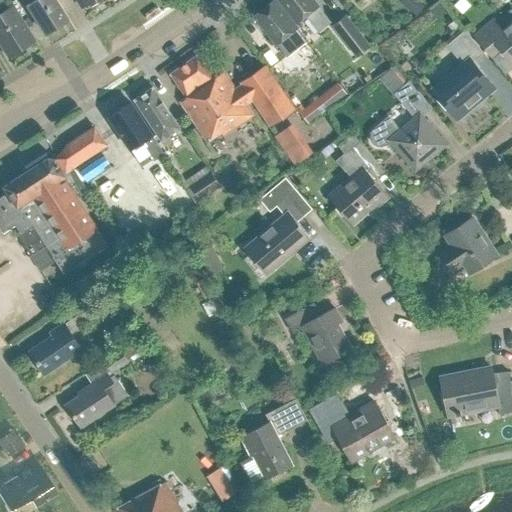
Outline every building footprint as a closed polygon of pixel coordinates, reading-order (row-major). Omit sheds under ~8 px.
[(45,32),(68,19),(55,0),(32,0),(27,4),(45,32)] [(272,0),(254,15),(275,43),(286,56),(306,40),(296,27),(293,23),(284,11),(287,9),(279,0),(272,0)] [(312,0),(279,0),(287,9),(284,11),(293,23),(296,21),(305,14),(318,30),(329,22),(316,6),(317,5),(312,0)] [(401,0),(400,2),(417,15),(425,5),(418,0),(401,0)] [(0,42),(8,56),(34,40),(12,5),(0,12),(0,42)] [(369,44),(345,14),(332,24),(356,54),(369,44)] [(511,20),(502,29),(493,18),(474,34),(491,55),(500,47),(511,61),(511,20)] [(494,89),(494,88),(472,61),(483,52),(464,29),(446,44),(461,62),(432,87),(427,81),(426,82),(458,119),(459,118),(458,117),(493,88),(494,89)] [(281,77),(291,70),(275,51),(266,58),(281,77)] [(170,73),(186,95),(179,100),(206,140),(219,131),(222,135),(252,114),(245,103),(252,98),(270,124),(295,107),(265,64),(240,81),(242,83),(234,88),(222,70),(212,77),(196,55),(170,73)] [(414,169),(445,143),(421,115),(431,107),(408,80),(393,93),(414,117),(399,129),(387,116),(374,128),(371,133),(370,138),(373,142),(377,144),(382,144),(387,142),(389,140),(414,169)] [(160,139),(179,126),(152,86),(134,99),(160,139)] [(313,100),(299,110),(308,122),(321,112),(313,100)] [(130,102),(108,116),(129,148),(138,162),(150,154),(153,157),(162,151),(151,134),(130,102)] [(320,117),(329,126),(342,115),(333,106),(320,117)] [(304,154),(320,140),(298,114),(282,128),(304,154)] [(40,270),(56,260),(63,271),(107,243),(96,227),(95,228),(68,188),(75,183),(82,194),(87,190),(72,166),(86,157),(106,144),(94,125),(67,142),(54,158),(54,157),(47,156),(25,170),(23,167),(18,166),(17,172),(19,174),(3,185),(7,191),(0,195),(0,226),(3,231),(15,223),(20,231),(17,233),(30,254),(40,270)] [(352,222),(385,194),(368,174),(379,165),(358,141),(344,152),(359,169),(329,195),(352,222)] [(87,183),(111,166),(101,152),(77,168),(87,183)] [(200,199),(220,186),(207,165),(186,178),(200,199)] [(292,223),(304,213),(310,208),(286,179),(282,182),(267,195),(261,200),(269,209),(275,204),(283,214),(247,244),(269,270),(305,239),(292,223)] [(471,217),(446,234),(453,245),(441,253),(451,268),(463,261),(469,271),(495,254),(471,217)] [(210,247),(198,254),(202,263),(215,256),(210,247)] [(77,314),(95,302),(87,290),(69,302),(77,314)] [(321,362),(350,346),(337,322),(341,320),(334,307),(320,315),(312,302),(284,318),(292,332),(301,327),(321,362)] [(43,372),(80,347),(63,322),(50,332),(52,335),(29,351),(43,372)] [(110,371),(127,359),(120,349),(103,361),(110,371)] [(499,413),(511,410),(511,404),(508,370),(491,372),(490,366),(440,376),(447,414),(497,405),(499,413)] [(106,372),(96,378),(82,388),(84,390),(65,403),(80,426),(113,404),(113,403),(127,394),(116,377),(112,380),(106,372)] [(421,375),(408,379),(411,387),(424,382),(421,375)] [(336,394),(311,408),(330,441),(338,436),(352,459),(394,435),(379,410),(374,400),(363,406),(348,415),(336,394)] [(268,421),(240,435),(251,456),(241,461),(253,484),(265,478),(291,464),(276,434),(286,429),(275,408),(264,413),(268,421)] [(17,480),(33,506),(55,493),(39,467),(29,473),(27,469),(20,473),(23,477),(17,480)] [(23,511),(33,506),(17,480),(15,477),(4,483),(6,487),(0,490),(0,498),(2,501),(8,511),(23,511)] [(182,511),(164,480),(112,509),(114,511),(182,511)]
